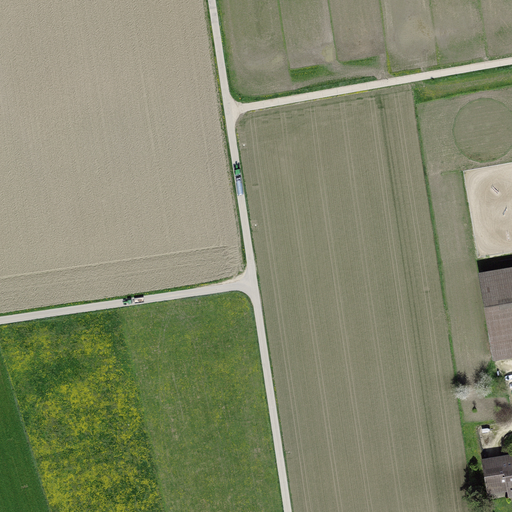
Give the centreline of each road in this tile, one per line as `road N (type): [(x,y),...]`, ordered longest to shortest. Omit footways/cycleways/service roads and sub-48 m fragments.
road 1 (residential): [(288,511),(210,0)]
road 2 (track): [(227,111),(511,61)]
road 3 (track): [(0,321),(253,284)]
